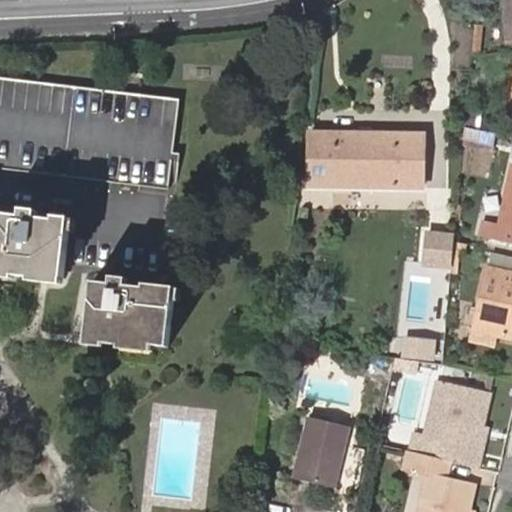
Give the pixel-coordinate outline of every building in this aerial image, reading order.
[(464,51),(479,53),(482,25),(466,24),(464,51)] [(0,168),(169,190),(178,100),(0,77),(0,168)] [(461,134),(460,147),(489,153),(492,137),(462,131),(461,134)] [(303,187),(422,189),(422,135),(310,133),(309,172),(302,173),(303,187)] [(511,164),(509,164),(495,223),(482,221),(478,237),(511,244),(511,164)] [(352,205),(352,192),(310,191),(310,205),(352,205)] [(0,222),(0,271),(14,273),(14,277),(29,279),(30,275),(62,279),(69,219),(53,218),(53,221),(36,219),(37,213),(20,210),(20,217),(1,215),(0,222)] [(451,238),(426,235),(423,265),(448,268),(451,238)] [(511,320),(511,274),(485,269),(471,328),(508,337),(511,320)] [(109,284),(91,282),(86,339),(104,341),(104,344),(119,346),(120,342),(167,347),(173,289),(144,285),(143,288),(126,286),(126,280),(110,278),(109,284)] [(386,385),(391,363),(367,359),(363,380),(386,385)] [(417,376),(420,363),(397,359),(395,371),(417,376)] [(442,381),(433,379),(420,433),(407,430),(402,449),(426,455),(442,381)] [(426,455),(467,464),(470,449),(476,424),(483,389),(442,381),(426,455)] [(347,425),(305,415),(289,478),(332,488),(347,425)] [(476,424),(470,449),(477,451),(482,425),(476,424)] [(460,511),(468,481),(422,471),(412,511),(460,511)]
